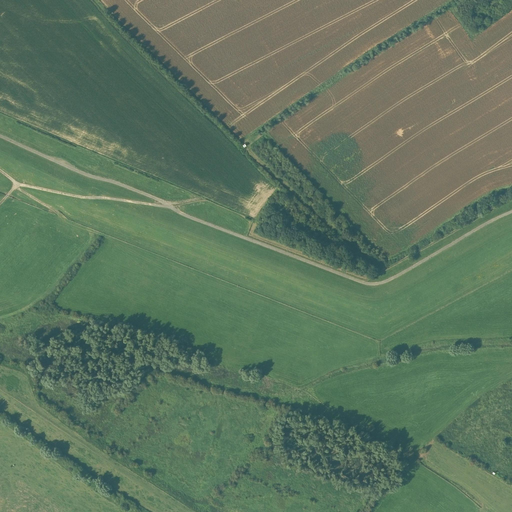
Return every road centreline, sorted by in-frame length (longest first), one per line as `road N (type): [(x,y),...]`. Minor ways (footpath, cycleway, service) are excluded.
road 1 (track): [(0,136),(365,283),(380,283),(511,211)]
road 2 (track): [(0,387),(185,511)]
road 3 (track): [(0,171),(17,184),(78,196),(160,205),(201,198)]
